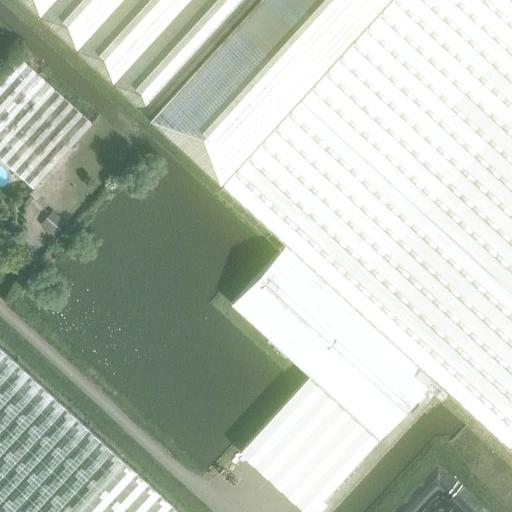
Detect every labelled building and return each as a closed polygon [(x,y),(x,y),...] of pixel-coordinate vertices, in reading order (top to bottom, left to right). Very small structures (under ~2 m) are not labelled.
[(385,0),(20,0),(220,182),(385,0)] [(511,0),(385,0),(220,182),(286,242),(434,376),(460,400),(511,446),(511,0)] [(0,141),(40,179),(91,123),(17,56),(0,74),(0,141)] [(56,215),(44,228),(54,237),(66,224),(56,215)] [(286,242),(231,303),(310,375),(240,451),(305,511),(310,511),(434,376),(286,242)] [(0,345),(0,511),(180,511),(119,455),(0,345)]
